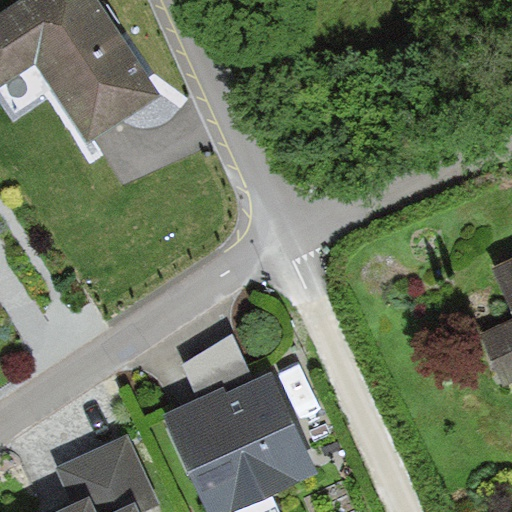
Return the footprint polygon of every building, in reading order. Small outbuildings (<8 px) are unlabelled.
[(98,0),(23,0),(0,16),(0,92),(37,67),(89,145),(163,95),(98,0)] [(511,262),(489,274),(511,321),(511,328),(486,341),(508,388),(511,386),(511,262)] [(235,335),(207,348),(226,389),(229,387),(232,395),(258,384),(235,335)] [(226,389),(166,416),(208,511),(241,511),(321,477),(276,375),(258,384),(232,395),(229,387),(226,389)] [(147,511),(158,507),(125,437),(57,470),(75,509),(68,511),(147,511)]
